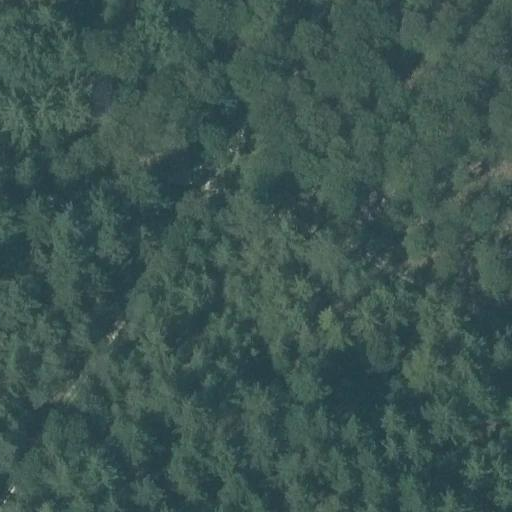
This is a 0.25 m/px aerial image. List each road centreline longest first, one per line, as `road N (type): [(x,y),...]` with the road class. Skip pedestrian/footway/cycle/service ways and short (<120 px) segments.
road 1 (track): [(0,500),(205,185)]
road 2 (track): [(511,333),(205,185)]
road 3 (track): [(205,185),(327,0)]
road 4 (track): [(205,185),(156,179),(0,211)]
road 5 (track): [(103,189),(73,0)]
